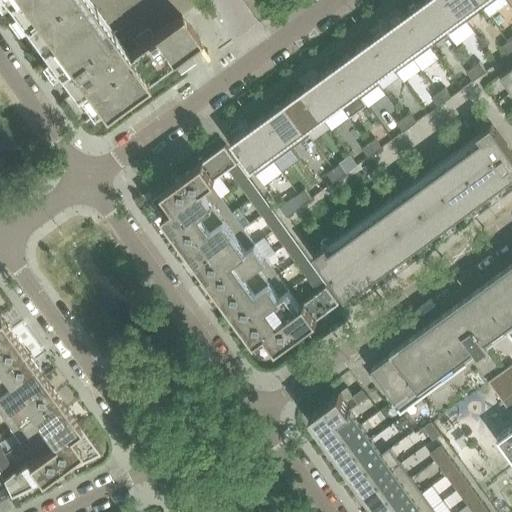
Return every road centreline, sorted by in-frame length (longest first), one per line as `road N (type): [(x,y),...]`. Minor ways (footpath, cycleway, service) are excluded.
road 1 (residential): [(511,229),(257,414)]
road 2 (residential): [(88,182),(336,0)]
road 3 (residential): [(257,414),(88,182)]
road 4 (residential): [(0,242),(158,462)]
road 5 (residential): [(88,182),(0,62)]
